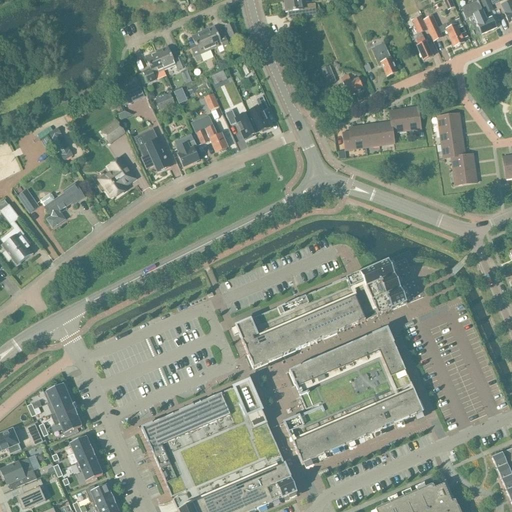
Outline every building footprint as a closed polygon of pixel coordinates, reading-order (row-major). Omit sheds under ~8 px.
[(301,6),(300,0),(287,0),(284,1),(285,13),(301,11),(302,17),(316,15),(314,4),(301,6)] [(445,0),(443,1),(448,11),(454,8),(449,0),(445,0)] [(488,0),(479,0),(486,14),(493,11),(488,0)] [(509,24),(511,22),(511,1),(501,6),(505,14),(504,14),(509,24)] [(473,16),(478,26),(482,36),(496,29),(491,18),(486,21),(482,13),(473,16)] [(464,43),(460,34),(456,26),(455,26),(453,22),(446,25),(438,29),(432,17),(424,21),(433,42),(442,38),(440,34),(446,31),(454,48),(464,43)] [(421,18),(412,21),(418,35),(427,31),(421,18)] [(241,41),(233,24),(225,28),(233,45),(241,41)] [(220,53),(224,51),(230,49),(225,37),(219,40),(214,28),(203,33),(211,51),(217,48),(220,53)] [(192,52),(196,61),(197,63),(202,61),(200,55),(211,51),(203,33),(192,37),(197,49),(192,52)] [(433,57),(428,48),(423,37),(416,40),(419,46),(417,47),(423,61),(433,57)] [(371,50),(374,57),(378,66),(381,64),(387,78),(397,73),(384,45),(371,50)] [(167,48),(156,53),(164,71),(175,66),(177,72),(183,69),(178,58),(173,60),(167,48)] [(164,71),(156,53),(145,58),(150,70),(143,73),(148,84),(155,81),(153,76),(164,71)] [(358,59),(361,67),(367,64),(364,57),(358,59)] [(322,70),(328,86),(336,82),(329,67),(322,70)] [(341,79),(344,86),(348,95),(362,89),(358,79),(351,82),(348,76),(341,79)] [(126,89),(118,92),(124,107),(132,103),(128,94),(126,89)] [(153,92),(147,95),(149,101),(155,98),(153,92)] [(213,95),(204,99),(210,111),(219,107),(213,95)] [(259,108),(248,114),(257,135),(262,133),(262,134),(271,130),(270,129),(263,112),(268,109),(262,97),(256,100),(259,108)] [(165,115),(159,102),(151,106),(157,119),(165,115)] [(421,129),(419,118),(418,109),(417,109),(417,111),(410,112),(410,110),(403,111),(403,113),(407,132),(421,129)] [(232,111),(225,114),(231,126),(236,124),(243,141),(244,141),(245,142),(253,138),(252,137),(257,135),(248,114),(236,119),(232,111)] [(389,112),(391,126),(393,134),(407,132),(403,113),(396,114),(396,112),(389,112)] [(439,132),(458,129),(457,122),(460,122),(459,115),(437,118),(439,132)] [(117,123),(101,133),(109,145),(125,134),(117,123)] [(210,142),(216,154),(221,152),(222,153),(226,151),(226,150),(228,149),(221,135),(217,137),(212,128),(210,124),(208,123),(204,125),(204,127),(205,131),(196,135),(201,146),(210,142)] [(374,128),(377,147),(380,147),(380,144),(386,143),(386,146),(394,145),(393,134),(391,126),(384,127),(384,124),(377,125),(377,128),(374,128)] [(363,130),(360,130),(363,149),(366,149),(366,146),(372,145),(372,148),(377,147),(374,128),(370,129),(370,126),(363,127),(363,130)] [(50,128),(37,136),(40,140),(49,134),(48,134),(52,132),(50,128)] [(363,149),(360,130),(356,131),(356,128),(349,129),(349,133),(342,134),(345,152),(352,151),(352,148),(358,147),(358,150),(363,149)] [(49,134),(64,162),(73,157),(58,129),(52,132),(48,134),(49,134)] [(439,132),(441,146),(460,143),(459,136),(462,136),(461,129),(458,129),(439,132)] [(175,150),(180,159),(184,168),(199,161),(193,149),(196,148),(194,142),(175,150)] [(441,146),(442,152),(443,160),(454,159),(462,157),(461,150),(464,150),(463,143),(460,143),(441,146)] [(165,151),(155,155),(165,177),(175,173),(175,172),(168,157),(165,151)] [(452,165),(453,173),(472,170),(471,163),(474,163),(473,156),(462,157),(454,159),(454,165),(452,165)] [(511,159),(510,160),(509,157),(502,158),(505,180),(506,180),(506,177),(511,177),(511,179),(511,159)] [(113,197),(114,199),(125,192),(123,189),(135,180),(121,159),(109,168),(112,172),(103,179),(109,188),(106,191),(111,198),(113,197)] [(472,170),(453,173),(456,173),(456,178),(454,179),(455,187),(477,184),(476,183),(474,184),(473,177),(475,177),(475,170),(472,170)] [(49,195),(40,201),(45,208),(51,217),(46,221),(52,229),(65,221),(61,214),(61,213),(66,210),(65,208),(72,204),(73,205),(84,198),(75,184),(63,192),(64,195),(54,201),(54,198),(52,196),(49,195)] [(17,198),(29,215),(39,208),(27,191),(17,198)] [(1,213),(11,226),(19,220),(9,207),(1,213)] [(18,266),(31,256),(26,250),(28,248),(23,242),(26,240),(17,228),(12,232),(15,237),(3,246),(7,252),(3,255),(9,262),(12,259),(18,266)] [(235,328),(253,371),(407,305),(388,262),(235,328)] [(307,414),(284,424),(302,467),(304,466),(386,430),(386,429),(393,426),(394,427),(423,414),(389,337),(387,330),(303,366),(288,372),(294,387),(295,387),(306,412),(307,414)] [(47,405),(68,396),(63,385),(43,394),(48,404),(47,405)] [(243,387),(242,386),(152,425),(141,429),(146,440),(146,439),(172,499),(174,498),(175,500),(172,501),(173,501),(177,511),(255,511),(297,494),(252,390),(251,390),(243,387)] [(52,416),(73,406),(72,406),(68,396),(47,405),(52,416)] [(59,425),(78,417),(73,406),(52,416),(55,415),(59,425)] [(78,417),(59,425),(64,436),(82,428),(77,417),(78,417)] [(24,429),(32,447),(41,444),(34,425),(24,429)] [(12,432),(0,436),(0,451),(1,451),(2,453),(8,450),(10,455),(20,451),(12,432)] [(69,445),(73,454),(91,447),(90,447),(86,438),(69,445)] [(95,457),(91,447),(73,454),(77,463),(75,464),(75,465),(95,457)] [(511,449),(491,458),(496,469),(511,462),(511,449)] [(80,475),(98,466),(94,457),(95,457),(75,465),(76,466),(80,475)] [(27,459),(0,469),(0,473),(9,493),(37,480),(27,459)] [(511,475),(511,462),(496,469),(501,480),(511,475)] [(98,466),(80,475),(82,474),(86,483),(102,476),(98,466)] [(511,475),(501,480),(506,492),(511,488),(511,475)] [(24,495),(16,499),(21,511),(22,511),(45,502),(41,492),(45,491),(40,481),(21,489),(24,495)] [(458,511),(446,482),(377,511),(458,511)] [(94,502),(111,495),(107,486),(90,493),(94,502)] [(98,511),(115,505),(111,495),(94,502),(92,503),(95,511),(98,511)]
